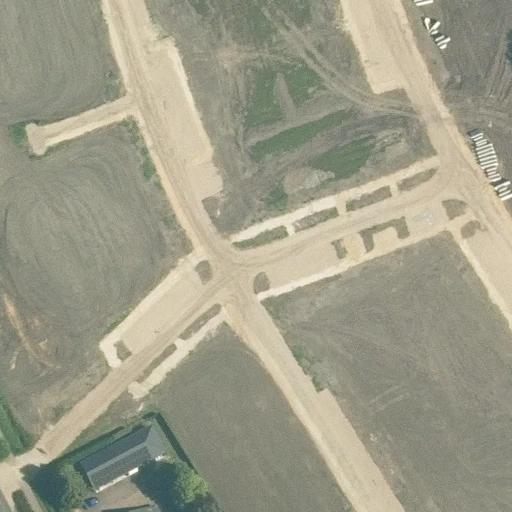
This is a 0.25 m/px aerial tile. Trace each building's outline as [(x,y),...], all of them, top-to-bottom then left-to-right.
[(450,236),(420,256),(432,275),(463,255),(450,236)] [(463,255),(432,275),(444,293),(474,273),(463,255)] [(474,273),(444,293),(455,311),(486,292),(474,273)] [(364,280),(342,294),(364,329),(386,315),(391,323),(402,316),(389,295),(378,302),(364,280)] [(399,282),(392,286),(399,296),(405,292),(401,286),(399,282)] [(405,292),(399,296),(405,307),(412,302),(405,292)] [(486,292),(455,311),(467,330),(497,310),(486,292)] [(497,310),(467,330),(478,348),(509,328),(497,310)] [(422,318),(415,323),(422,333),(429,328),(422,318)] [(429,328),(422,333),(428,343),(435,338),(429,328)] [(511,332),(509,328),(478,348),(491,367),(511,353),(511,332)] [(445,355),(438,359),(445,369),(452,365),(445,355)] [(452,365),(445,369),(451,379),(458,375),(452,365)] [(511,369),(496,380),(502,391),(511,386),(511,387),(511,369)] [(152,430),(112,452),(126,477),(127,478),(167,457),(152,430)] [(511,483),(508,479),(502,485),(511,494),(511,492),(511,483)]
